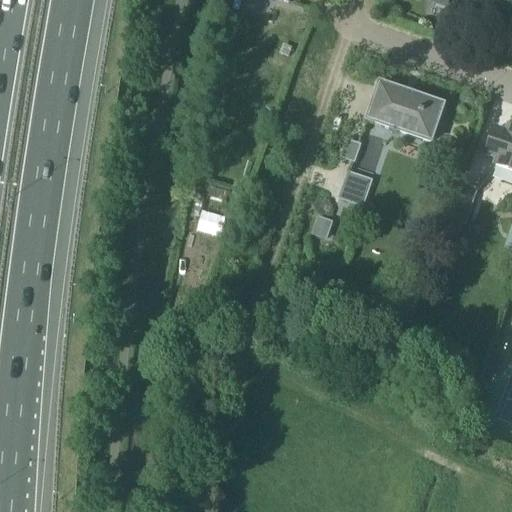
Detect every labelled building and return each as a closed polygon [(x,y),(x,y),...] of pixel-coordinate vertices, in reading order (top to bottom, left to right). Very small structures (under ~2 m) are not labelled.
[(430,0),(429,3),(449,10),(452,0),(430,0)] [(380,85),(367,122),(430,145),(444,107),(380,85)] [(485,157),(496,161),(494,167),(511,172),(511,130),(508,129),(506,135),(494,131),(485,157)] [(372,183),(346,174),(336,202),(362,211),(372,183)] [(463,185),(450,221),(465,226),(478,190),(463,185)] [(227,194),(193,186),(191,195),(225,203),(227,194)] [(332,225),(317,220),(311,238),(326,243),(332,225)]
